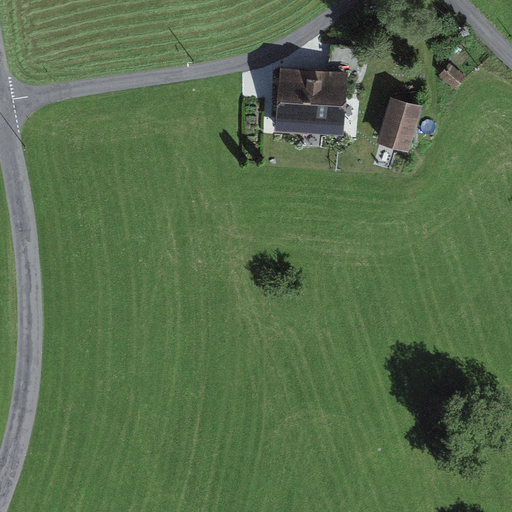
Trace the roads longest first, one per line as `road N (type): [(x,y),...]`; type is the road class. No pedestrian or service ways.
road 1 (tertiary): [(5,99),(31,349),(23,415),(0,491)]
road 2 (unclassified): [(5,99),(228,64),(284,46),(355,0)]
